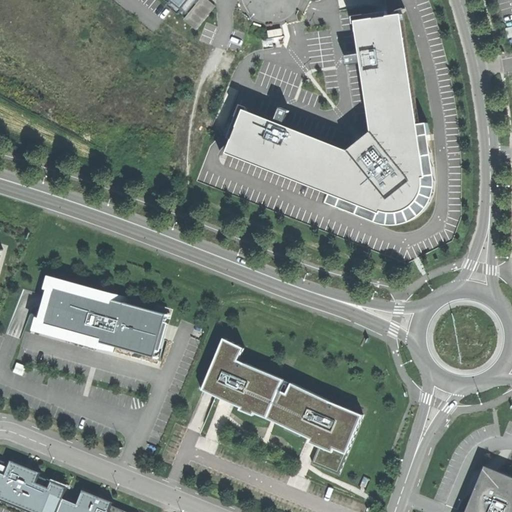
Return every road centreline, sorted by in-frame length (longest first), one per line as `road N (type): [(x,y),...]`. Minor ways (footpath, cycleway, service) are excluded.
road 1 (tertiary): [(0,177),(332,299)]
road 2 (unclassified): [(0,430),(209,511)]
road 3 (residential): [(490,208),(484,99),(459,0)]
